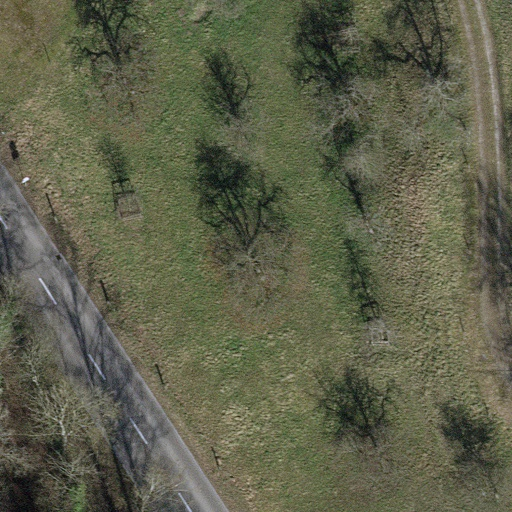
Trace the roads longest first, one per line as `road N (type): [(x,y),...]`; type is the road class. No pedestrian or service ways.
road 1 (track): [(464,0),(482,79),(490,359),(511,376)]
road 2 (tertiary): [(0,216),(191,511)]
